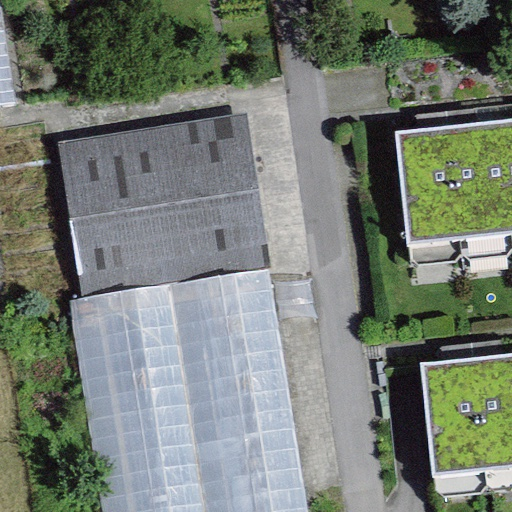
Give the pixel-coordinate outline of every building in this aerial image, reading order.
[(2,0),(0,0),(0,118),(19,115),(2,0)] [(71,160),(97,309),(270,280),(245,130),(71,160)] [(511,140),(502,142),(511,230),(511,140)] [(465,251),(511,246),(511,230),(502,142),(454,147),(465,251)] [(418,256),(465,251),(454,147),(407,152),(418,256)] [(308,511),(270,280),(97,309),(72,313),(104,511),(308,511)] [(395,366),(398,426),(425,425),(422,365),(395,366)] [(511,374),(482,378),(494,483),(511,480),(511,374)] [(437,383),(449,488),(494,483),(482,378),(437,383)]
